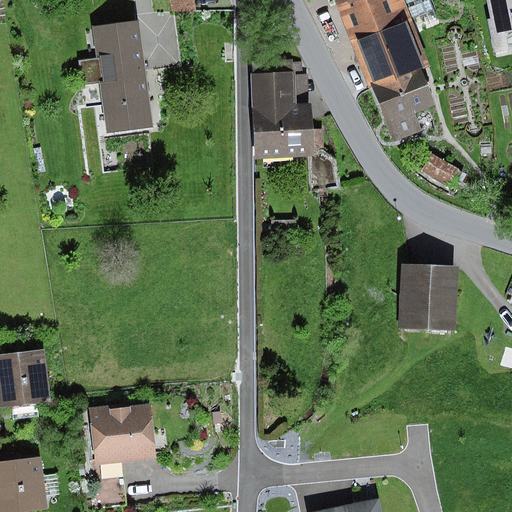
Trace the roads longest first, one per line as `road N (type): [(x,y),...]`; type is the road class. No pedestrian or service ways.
road 1 (residential): [(247,511),(241,0)]
road 2 (tertiary): [(287,0),(380,171),(402,195),(511,241)]
